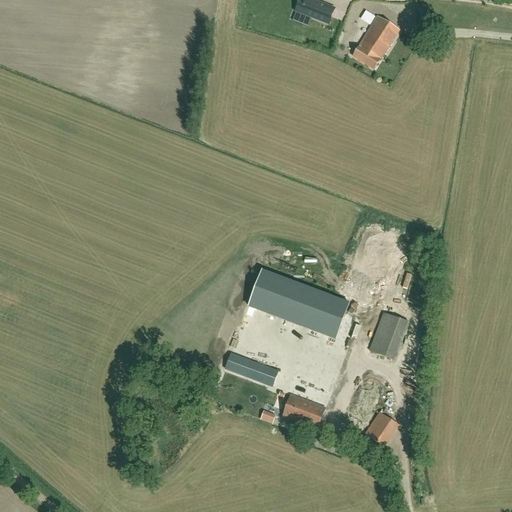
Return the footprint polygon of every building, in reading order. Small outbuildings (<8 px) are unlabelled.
[(333,9),(310,0),(306,0),(301,14),(327,24),(333,9)] [(431,24),(431,5),(420,5),(420,24),(431,24)] [(377,17),(353,57),(374,70),(399,30),(377,17)] [(265,279),(261,278),(255,293),(258,295),(265,279)] [(349,305),(306,288),(292,324),(336,340),(349,305)] [(383,313),(369,352),(394,361),(408,323),(383,313)] [(276,381),(335,398),(343,370),(284,354),(276,381)] [(371,375),(345,420),(362,430),(388,385),(371,375)] [(282,419),(317,432),(325,409),(291,396),(282,419)] [(264,420),(276,425),(280,415),(267,410),(264,420)] [(369,434),(391,447),(405,425),(383,411),(369,434)]
